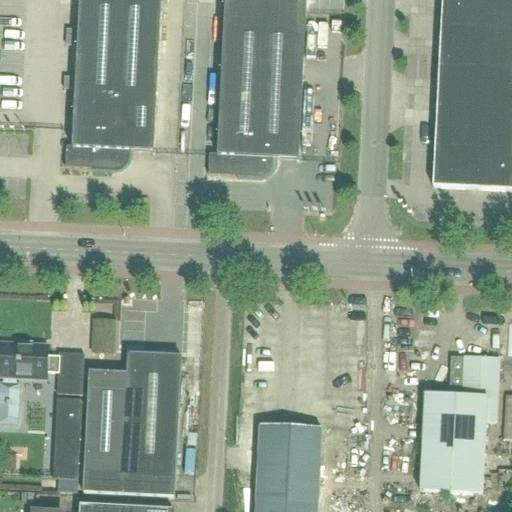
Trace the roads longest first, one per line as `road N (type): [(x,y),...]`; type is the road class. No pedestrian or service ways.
road 1 (unclassified): [(372,267),(383,0)]
road 2 (residential): [(215,511),(227,261)]
road 3 (tertiary): [(0,250),(227,261)]
road 4 (tertiary): [(227,261),(372,267)]
road 5 (tertiary): [(372,267),(511,274)]
